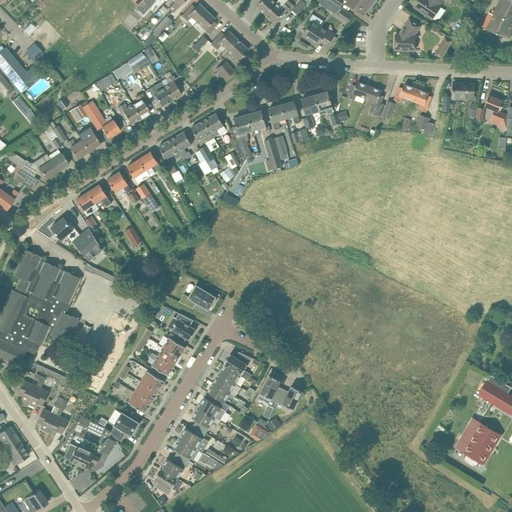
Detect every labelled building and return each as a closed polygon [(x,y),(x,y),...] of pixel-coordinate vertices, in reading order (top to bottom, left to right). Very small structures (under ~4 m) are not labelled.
[(135,8),(143,15),(155,1),(154,0),(142,0),(138,5),(135,8)] [(171,0),(174,2),(168,8),(173,13),(184,0),(171,0)] [(262,0),(257,6),(266,14),(278,0),(277,0),(275,2),(272,0),(262,0)] [(288,0),(278,0),(266,14),(274,22),(280,15),(282,17),(290,8),(292,10),(295,6),(288,0)] [(311,0),(303,0),(302,0),(300,0),(295,6),(292,10),(297,15),(305,6),(307,8),(313,1),(311,0)] [(315,0),(335,13),(340,6),(331,0),(315,0)] [(347,0),(346,3),(355,9),(364,14),(366,11),(368,12),(372,5),(364,0),(347,0)] [(418,0),(414,7),(422,12),(432,19),(441,6),(439,5),(442,0),(418,0)] [(511,0),(497,0),(499,1),(485,28),(509,38),(511,30),(511,0)] [(191,17),(196,22),(206,11),(198,3),(195,7),(192,5),(181,16),(186,21),(191,17)] [(338,15),(348,22),(352,16),(342,10),(338,15)] [(206,11),(196,22),(209,34),(213,30),(212,28),(216,24),(213,21),(215,19),(206,11)] [(153,31),(158,36),(172,21),(166,16),(153,31)] [(399,34),(395,34),(395,49),(415,50),(415,35),(414,35),(420,26),(410,18),(399,34)] [(312,22),(308,28),(303,36),(318,46),(320,42),(327,46),(334,34),(320,25),(319,26),(312,22)] [(161,34),(158,38),(162,42),(163,41),(168,35),(163,31),(161,34)] [(221,45),(228,51),(238,40),(228,31),(224,35),(222,32),(211,44),(216,49),(221,45)] [(192,46),(197,50),(207,40),(203,36),(192,46)] [(228,51),(231,54),(238,61),(248,50),(238,40),(228,51)] [(37,45),(27,54),(34,61),(44,53),(37,45)] [(438,45),(433,53),(442,58),(447,51),(438,45)] [(143,50),(148,58),(155,53),(150,46),(143,50)] [(26,70),(25,71),(5,47),(0,51),(0,66),(21,92),(40,76),(33,68),(29,71),(29,70),(26,70)] [(129,60),(128,61),(133,69),(137,67),(135,64),(145,57),(141,52),(129,60)] [(216,69),(224,79),(234,71),(225,61),(216,69)] [(126,62),(121,65),(126,74),(132,70),(126,62)] [(186,66),(177,75),(189,86),(198,77),(186,66)] [(0,72),(0,91),(5,97),(14,89),(0,72)] [(111,73),(96,82),(101,90),(116,82),(111,73)] [(169,84),(164,87),(171,100),(181,95),(177,87),(179,86),(173,76),(166,79),(169,84)] [(357,94),(365,97),(370,86),(357,81),(356,85),(352,84),(347,97),(354,100),(357,94)] [(155,86),(148,90),(149,91),(154,100),(157,98),(161,106),(171,100),(164,87),(161,82),(155,86)] [(453,83),(453,93),(452,97),(473,98),(474,84),(453,83)] [(403,97),(413,100),(417,89),(404,84),(403,88),(399,86),(394,100),(401,102),(403,97)] [(370,86),(365,97),(374,101),(370,112),(380,116),(384,104),(381,103),(384,96),(380,95),(382,91),(370,86)] [(417,89),(413,100),(422,104),(419,109),(426,112),(432,96),(428,95),(429,93),(417,89)] [(327,91),(315,95),(319,111),(326,109),(328,114),(333,112),(327,91)] [(138,102),(132,105),(140,118),(150,113),(145,105),(147,104),(142,94),(136,97),(138,102)] [(485,104),(484,106),(494,110),(489,122),(499,126),(507,129),(507,118),(507,115),(504,113),(498,111),(503,100),(496,98),(497,96),(491,94),(490,95),(489,95),(485,104)] [(302,98),(304,108),(306,114),(319,111),(315,95),(302,98)] [(63,98),(56,103),(62,110),(69,105),(63,98)] [(383,116),(389,118),(395,103),(389,100),(383,116)] [(82,107),(92,121),(100,115),(91,101),(82,107)] [(294,101),(281,105),(285,118),(292,116),(295,124),(300,122),(297,111),(294,101)] [(469,118),(474,118),(475,117),(476,117),(477,107),(476,107),(477,104),(471,103),(471,106),(469,105),(468,115),(469,116),(469,118)] [(80,104),(73,108),(80,119),(86,115),(80,104)] [(118,108),(118,109),(123,118),(125,116),(130,124),(140,118),(132,105),(126,109),(124,104),(118,108)] [(269,108),(272,118),(275,130),(280,128),(279,120),(285,118),(281,105),(269,108)] [(248,114),(253,130),(254,135),(260,134),(261,131),(266,129),(265,126),(266,126),(261,110),(248,114)] [(216,113),(204,120),(213,137),(219,134),(216,130),(224,126),(216,113)] [(338,113),(330,116),(333,125),(341,123),(338,113)] [(237,140),(247,158),(253,154),(247,144),(249,143),(247,140),(249,140),(247,132),(253,130),(248,114),(235,118),(241,138),(237,140)] [(421,114),(416,125),(424,128),(422,133),(430,134),(434,123),(429,121),(430,118),(421,114)] [(304,118),(306,128),(314,126),(311,116),(304,118)] [(406,131),(411,119),(406,117),(400,130),(406,131)] [(98,123),(102,130),(108,138),(120,130),(113,120),(106,125),(103,120),(98,123)] [(191,128),(196,136),(198,140),(206,136),(208,140),(213,137),(204,120),(191,128)] [(49,124),(44,127),(56,149),(62,145),(60,142),(52,129),(49,124)] [(58,125),(52,129),(60,142),(66,139),(58,125)] [(88,136),(81,140),(88,151),(100,144),(93,132),(92,133),(89,128),(84,131),(88,136)] [(307,129),(297,132),(291,134),(294,143),(310,138),(307,129)] [(184,132),(172,139),(181,156),(187,152),(184,148),(191,144),(184,132)] [(275,138),(280,156),(288,154),(282,136),(275,138)] [(273,138),(263,141),(269,160),(272,170),(282,167),(273,138)] [(70,148),(71,150),(77,159),(88,151),(81,140),(75,144),(72,139),(67,143),(70,147),(70,148)] [(159,146),(164,155),(166,159),(173,154),(176,159),(181,156),(172,139),(159,146)] [(207,145),(200,149),(212,170),(218,166),(214,158),(215,158),(207,145)] [(151,151),(139,159),(149,175),(150,175),(147,170),(153,166),(156,171),(161,167),(151,151)] [(62,153),(50,161),(57,171),(69,164),(62,153)] [(238,166),(231,154),(226,156),(232,169),(238,166)] [(57,171),(50,161),(47,157),(32,166),(25,162),(21,168),(32,176),(37,170),(39,168),(46,179),(57,171)] [(128,166),(133,175),(138,183),(149,175),(139,159),(128,166)] [(177,171),(172,162),(165,166),(170,175),(177,171)] [(221,173),(227,181),(234,175),(228,167),(221,173)] [(21,168),(17,173),(24,178),(21,183),(30,189),(33,184),(35,186),(39,180),(32,176),(21,168)] [(160,173),(165,182),(171,191),(176,188),(165,170),(160,173)] [(108,179),(113,188),(116,192),(123,188),(126,193),(132,190),(120,171),(108,179)] [(100,184),(88,192),(97,206),(98,206),(96,203),(102,199),(107,206),(112,203),(100,184)] [(136,188),(143,198),(146,203),(153,198),(144,184),(136,188)] [(0,195),(0,205),(6,210),(14,199),(18,193),(14,189),(9,196),(3,191),(0,195)] [(88,192),(76,199),(87,215),(92,212),(99,208),(98,206),(97,206),(88,192)] [(139,199),(134,192),(128,196),(133,203),(139,199)] [(85,220),(89,228),(90,229),(97,225),(91,216),(85,220)] [(51,227),(57,235),(62,240),(67,235),(90,260),(103,249),(90,229),(89,228),(80,235),(75,228),(71,222),(69,224),(63,217),(51,227)] [(126,231),(135,246),(143,241),(133,226),(126,231)] [(183,245),(186,249),(193,245),(190,241),(183,245)] [(18,292),(12,289),(0,315),(0,357),(20,367),(24,359),(24,358),(27,351),(35,354),(40,344),(42,346),(48,332),(68,342),(70,342),(80,319),(63,311),(67,303),(70,304),(81,279),(40,260),(42,256),(35,253),(34,253),(25,249),(14,275),(24,280),(18,292)] [(91,266),(87,264),(84,270),(93,274),(93,273),(116,283),(121,285),(123,281),(91,266)] [(160,283),(152,280),(150,286),(158,289),(160,283)] [(184,293),(178,301),(193,308),(197,302),(208,309),(210,306),(212,307),(216,300),(214,299),(215,297),(197,285),(189,296),(184,293)] [(174,317),(167,327),(179,334),(176,339),(184,343),(187,338),(189,340),(195,329),(190,326),(193,320),(179,313),(176,318),(174,317)] [(144,335),(148,338),(152,331),(148,329),(144,335)] [(139,344),(143,347),(148,338),(144,335),(139,344)] [(169,337),(163,347),(179,356),(185,347),(169,337)] [(163,347),(157,356),(174,366),(179,356),(163,347)] [(230,354),(224,364),(241,375),(248,379),(251,374),(244,370),(251,357),(239,352),(236,357),(230,354)] [(174,366),(157,356),(152,365),(168,375),(174,366)] [(34,368),(78,388),(80,384),(36,363),(34,368)] [(224,364),(218,373),(236,384),(241,375),(224,364)] [(148,371),(142,382),(158,392),(164,381),(148,371)] [(21,400),(28,404),(41,375),(37,373),(32,384),(24,381),(18,394),(23,396),(21,400)] [(218,373),(213,382),(230,393),(236,384),(218,373)] [(41,375),(28,404),(35,407),(37,403),(42,405),(49,392),(41,388),(46,378),(41,375)] [(269,375),(257,399),(268,404),(271,398),(277,401),(283,389),(277,386),(280,380),(269,375)] [(511,395),(486,380),(477,394),(511,415),(511,413),(511,395)] [(142,382),(135,392),(151,402),(158,392),(142,382)] [(213,382),(207,392),(224,402),(230,393),(213,382)] [(282,404),(284,405),(293,409),(302,391),(291,386),(288,392),(283,389),(277,401),(282,404)] [(129,403),(145,413),(151,402),(135,392),(129,403)] [(204,397),(198,407),(215,418),(220,421),(230,405),(212,395),(209,400),(204,397)] [(55,406),(59,408),(63,399),(59,397),(55,406)] [(59,408),(64,410),(68,401),(63,399),(59,408)] [(235,409),(240,412),(244,414),(248,408),(239,403),(235,409)] [(197,420),(194,426),(205,433),(209,428),(215,418),(198,407),(192,417),(197,420)] [(41,428),(48,432),(56,414),(44,409),(37,422),(43,424),(41,428)] [(111,432),(114,437),(121,441),(126,432),(131,435),(139,423),(130,417),(122,412),(114,425),(115,426),(111,432)] [(56,414),(48,432),(55,435),(57,431),(62,433),(68,420),(56,414)] [(267,420),(259,416),(256,421),(264,425),(267,420)] [(89,425),(88,428),(102,434),(106,427),(82,417),(79,421),(89,425)] [(267,424),(273,431),(282,425),(276,417),(267,424)] [(455,446),(484,463),(500,436),(472,419),(455,446)] [(0,432),(0,443),(13,465),(28,455),(10,426),(0,432)] [(185,428),(179,438),(196,448),(202,438),(205,433),(194,426),(191,431),(185,428)] [(433,433),(424,447),(436,455),(445,441),(433,433)] [(236,436),(232,442),(239,447),(243,440),(236,436)] [(115,441),(109,438),(103,451),(109,454),(115,441)] [(179,438),(173,448),(178,451),(175,456),(187,463),(191,458),(194,460),(200,450),(196,448),(179,438)] [(77,446),(75,452),(71,461),(87,468),(90,461),(96,464),(99,457),(93,455),(93,454),(77,446)] [(167,458),(161,468),(178,479),(178,478),(184,469),(187,463),(175,456),(172,461),(167,458)] [(211,456),(207,462),(215,467),(217,468),(223,464),(219,461),(211,456)] [(178,479),(161,468),(154,478),(160,482),(156,487),(168,494),(171,489),(172,489),(178,479)] [(23,501),(28,508),(30,511),(33,511),(39,508),(47,502),(39,490),(30,495),(23,501)] [(8,511),(0,500),(0,511),(8,511)]
